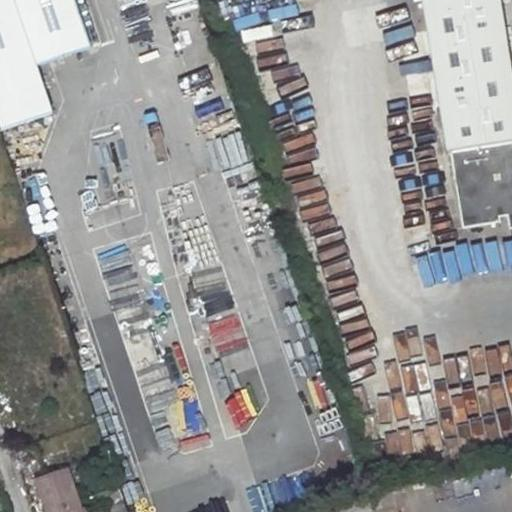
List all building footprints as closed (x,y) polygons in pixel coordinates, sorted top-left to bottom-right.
[(0,0),(0,129),(51,113),(35,66),(91,47),(74,0),(0,0)] [(422,0),(448,154),(450,154),(463,230),(500,223),(499,218),(508,217),(510,231),(511,230),(511,78),(498,0),(422,0)] [(0,311),(0,372),(12,411),(43,401),(11,308),(0,311)] [(262,408),(270,430),(339,407),(331,384),(262,408)] [(80,511),(66,470),(36,480),(46,511),(80,511)]
